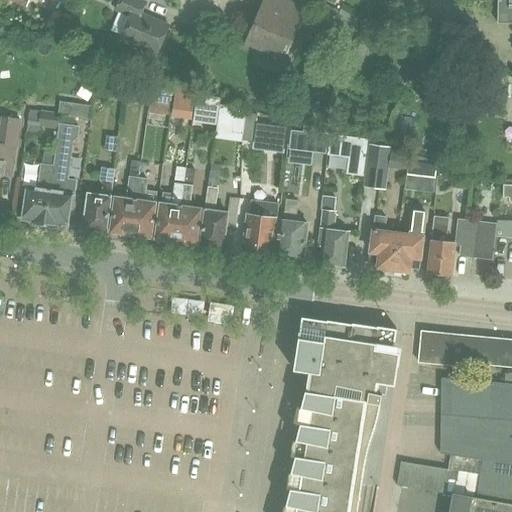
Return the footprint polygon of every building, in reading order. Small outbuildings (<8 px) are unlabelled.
[(157,54),(169,25),(141,13),(146,2),(142,0),(120,0),(117,8),(130,14),(120,38),(157,54)] [(301,38),(313,11),(287,0),(286,0),(280,14),(260,6),(245,43),(280,58),(287,44),(292,46),(296,35),(301,38)] [(511,0),(498,0),(498,22),(511,21),(511,0)] [(124,74),(106,71),(105,83),(122,86),(124,74)] [(149,91),(150,79),(133,76),(131,88),(149,91)] [(154,79),(152,91),(151,101),(172,104),(174,95),(175,95),(177,83),(154,79)] [(195,111),(217,114),(219,100),(197,97),(195,111)] [(91,108),(79,105),(77,115),(89,117),(91,108)] [(27,124),(59,129),(60,123),(61,113),(30,108),(27,124)] [(243,134),(242,140),(244,141),(253,142),(256,121),(257,115),(248,113),(246,113),(243,134)] [(0,173),(13,175),(17,146),(21,118),(1,115),(0,118),(0,173)] [(253,142),(252,147),(284,151),(287,125),(256,121),(253,142)] [(56,151),(45,227),(57,229),(58,224),(68,226),(72,194),(75,194),(77,180),(68,178),(74,140),(78,137),(80,126),(60,123),(59,129),(56,151)] [(289,148),(326,152),(329,128),(304,125),(303,131),(292,129),(289,148)] [(346,137),(331,135),(329,153),(344,155),(346,137)] [(385,188),(387,175),(390,146),(370,141),(364,186),(385,188)] [(32,225),(45,227),(56,151),(45,150),(45,155),(44,155),(42,163),(38,188),(28,187),(23,219),(33,221),(32,225)] [(408,176),(436,180),(437,163),(410,153),(408,176)] [(140,175),(142,161),(132,159),(130,174),(140,175)] [(219,185),(221,171),(222,163),(212,162),(211,170),(208,184),(219,185)] [(107,232),(111,197),(115,168),(101,166),(100,178),(104,183),(102,196),(89,194),(85,229),(97,231),(97,233),(103,234),(103,231),(107,232)] [(175,180),(185,182),(187,167),(176,166),(175,180)] [(194,183),(196,168),(187,167),(185,182),(194,183)] [(122,233),(132,234),(140,177),(130,176),(127,198),(115,196),(110,231),(114,232),(113,235),(121,237),(122,233)] [(145,200),(148,178),(140,177),(132,234),(140,236),(139,239),(147,240),(148,237),(151,237),(157,202),(145,200)] [(174,193),(163,191),(162,202),(161,202),(156,237),(159,238),(159,242),(167,243),(168,239),(177,241),(185,184),(175,182),(174,193)] [(511,183),(503,184),(503,197),(509,197),(509,201),(511,200),(511,183)] [(185,184),(177,241),(185,242),(184,245),(193,246),(193,243),(197,244),(202,208),(190,207),(194,185),(185,184)] [(224,248),(229,212),(215,211),(218,187),(209,186),(201,245),(224,248)] [(325,196),(323,210),(334,211),(336,197),(325,196)] [(304,257),(308,222),(296,221),(298,200),(287,199),(285,220),(280,220),(277,254),(288,255),(288,257),(291,260),(298,261),(301,258),(302,256),(304,257)] [(244,250),(254,251),(254,255),(271,258),(271,253),(272,253),(278,203),(252,200),(250,215),(248,214),(244,250)] [(345,265),(349,231),(334,230),(336,211),(323,210),(319,244),(323,245),(321,262),(345,265)] [(419,269),(424,236),(427,212),(413,211),(410,234),(400,233),(395,272),(402,273),(404,272),(404,270),(410,271),(410,267),(419,269)] [(378,267),(384,268),(384,270),(385,271),(395,272),(400,233),(385,231),(387,216),(376,215),(374,230),(374,229),(369,262),(378,263),(378,267)] [(435,216),(432,238),(428,273),(452,276),(455,241),(446,240),(449,218),(435,216)] [(462,235),(460,255),(473,256),(477,221),(458,218),(456,234),(462,235)] [(477,221),(473,256),(493,259),(497,223),(477,221)] [(217,325),(241,328),(244,306),(219,303),(217,325)] [(357,511),(364,469),(369,448),(376,424),(381,403),(382,393),(377,393),(379,382),(389,384),(397,329),(378,326),(353,322),(353,323),(328,320),(327,320),(302,317),(294,370),(319,373),(316,392),(306,391),(297,424),(301,424),(293,456),(296,456),(288,488),(291,489),(284,511),(357,511)] [(511,365),(511,338),(422,330),(419,361),(475,366),(479,362),(511,365)] [(442,376),(440,452),(441,452),(483,458),(511,462),(511,381),(505,381),(505,382),(442,376)] [(511,462),(483,458),(477,497),(453,494),(511,503),(511,462)] [(401,460),(397,485),(447,493),(451,469),(401,460)] [(511,511),(511,503),(453,494),(450,511),(511,511)]
